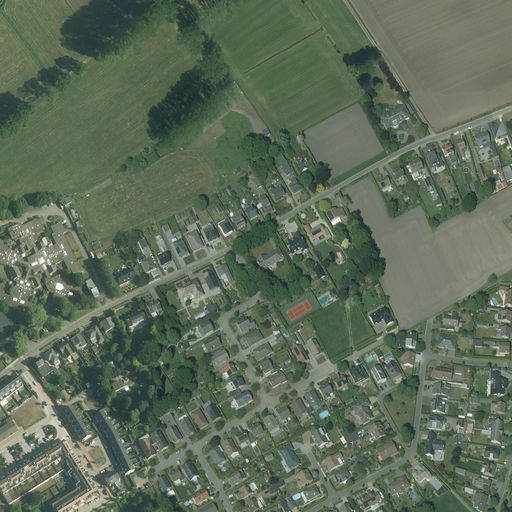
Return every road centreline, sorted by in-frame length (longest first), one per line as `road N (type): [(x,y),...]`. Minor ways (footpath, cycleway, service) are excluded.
road 1 (residential): [(511,108),(395,155),(233,248)]
road 2 (residential): [(18,363),(71,327),(233,248)]
road 3 (residential): [(268,405),(225,327),(226,316),(258,296),(233,248)]
road 4 (track): [(434,138),(344,0)]
road 5 (residential): [(268,405),(395,333)]
